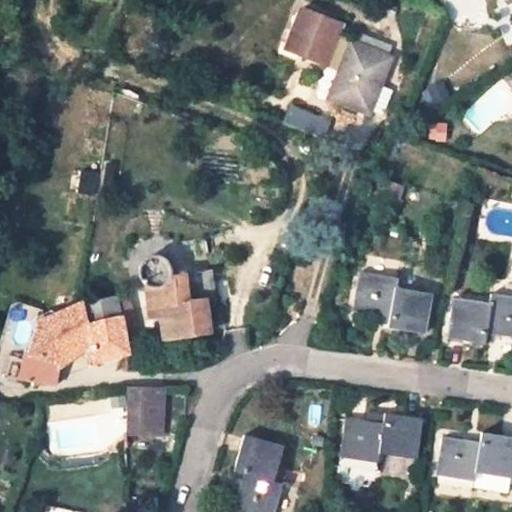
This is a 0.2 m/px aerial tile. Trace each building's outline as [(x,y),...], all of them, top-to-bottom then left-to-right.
[(339,24),(295,7),(279,51),(338,73),(329,96),(368,110),(369,108),(382,113),(392,87),(380,82),(390,56),(350,41),(335,35),(339,24)] [(340,128),(308,115),(302,129),(335,142),(340,128)] [(144,282),(146,305),(164,302),(168,337),(207,331),(203,299),(187,301),(183,275),(167,277),(168,273),(168,269),(167,264),(164,261),(162,259),(159,257),(155,256),(150,256),(149,257),(145,258),(142,261),(140,265),(138,269),(138,270),(139,275),(141,279),(144,282)] [(395,286),(396,277),(359,270),(352,309),(388,315),(386,327),(423,333),(430,293),(395,286)] [(511,296),(489,293),(487,301),(453,297),(447,338),(483,343),(485,333),(511,336),(511,296)] [(126,294),(116,296),(119,316),(121,324),(132,322),(126,294)] [(119,316),(116,296),(83,302),(88,322),(119,316)] [(88,322),(83,302),(40,321),(24,377),(53,382),(56,368),(57,360),(80,344),(82,350),(91,348),(95,361),(126,354),(121,324),(119,316),(88,322)] [(148,316),(158,314),(161,338),(168,337),(164,302),(146,305),(148,316)] [(56,368),(82,350),(80,344),(57,360),(56,368)] [(156,433),(157,414),(162,415),(163,387),(128,386),(126,432),(156,433)] [(383,413),(381,422),(346,418),(340,456),(378,462),(379,452),(413,457),(419,418),(383,413)] [(511,436),(479,431),(477,441),(442,435),(435,474),(473,481),(474,471),(511,476),(511,483),(511,482),(511,436)] [(232,471),(242,474),(232,508),(243,511),(271,511),(280,483),(271,480),(281,447),(242,436),(232,471)] [(509,493),(511,483),(511,476),(474,471),(473,481),(472,488),(509,493)]
